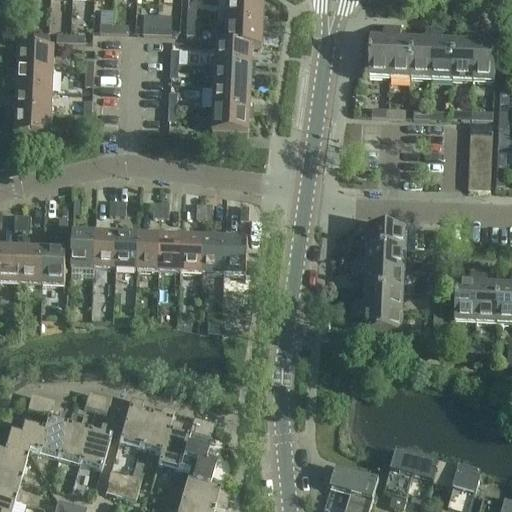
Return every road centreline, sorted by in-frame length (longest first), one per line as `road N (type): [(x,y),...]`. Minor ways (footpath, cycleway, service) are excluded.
road 1 (tertiary): [(289,511),(281,377),(305,195)]
road 2 (residential): [(305,195),(128,165),(0,194)]
road 3 (residential): [(305,195),(511,211)]
road 4 (tertiary): [(305,195),(333,0)]
